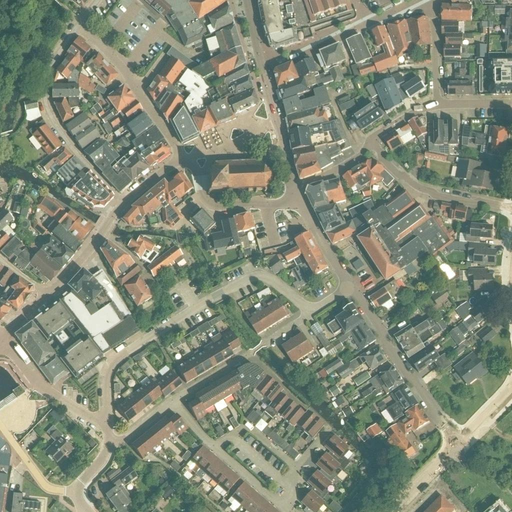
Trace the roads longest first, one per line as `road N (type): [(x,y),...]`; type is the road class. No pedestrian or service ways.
road 1 (residential): [(107,419),(115,364),(254,275),(274,278),(312,314)]
road 2 (residential): [(123,203),(49,115),(49,67),(78,23)]
road 3 (residential): [(349,288),(458,445)]
road 4 (residential): [(264,73),(415,0)]
road 5 (residential): [(511,208),(419,191),(373,138)]
road 6 (residential): [(294,194),(277,204),(211,205),(184,159)]
road 7 (residential): [(107,419),(37,383),(4,337)]
road 8 (residential): [(264,73),(294,194)]
